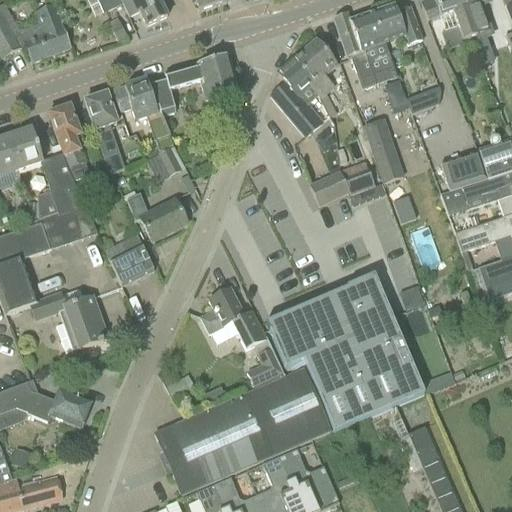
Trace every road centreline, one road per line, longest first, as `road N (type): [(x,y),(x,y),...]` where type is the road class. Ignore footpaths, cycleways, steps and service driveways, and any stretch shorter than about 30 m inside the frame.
road 1 (residential): [(88,511),(124,409),(208,223),(260,72),(266,25)]
road 2 (tertiary): [(0,105),(266,25)]
